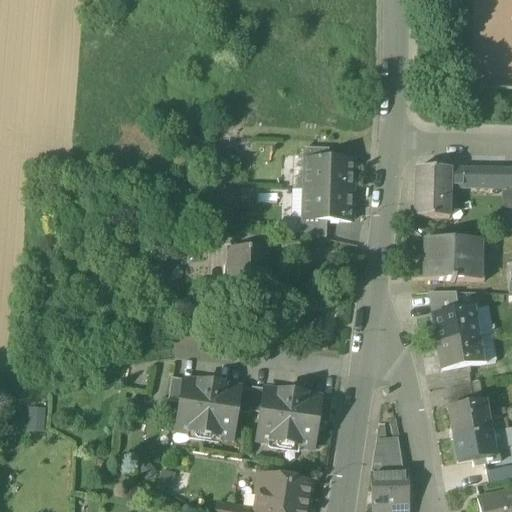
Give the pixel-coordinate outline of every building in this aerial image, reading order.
[(305,162),(327,163),(328,151),(303,150),(303,164),(305,164),(305,162)] [(352,194),(353,164),(327,163),(305,162),(305,164),(304,192),(352,194)] [(305,164),(303,164),(292,164),(291,192),(304,192),(305,164)] [(414,220),(448,221),(449,189),(450,172),(417,171),(415,172),(414,220)] [(500,190),(511,190),(511,173),(450,172),(449,189),(500,190)] [(511,190),(500,190),(505,234),(511,233),(511,190)] [(304,192),(291,192),(290,221),(301,221),(303,221),(304,192)] [(351,224),(352,194),(304,192),(303,221),(303,222),(325,223),(351,224)] [(300,235),(325,240),(325,223),(303,222),(303,221),(301,221),(300,235)] [(162,236),(163,247),(202,246),(202,235),(162,236)] [(454,285),(483,285),(483,284),(478,284),(478,265),(478,247),(484,247),(484,245),(425,244),(425,246),(426,246),(425,282),(425,284),(451,284),(451,285),(454,285)] [(229,287),(266,288),(267,252),(230,251),(229,287)] [(193,302),(200,324),(229,315),(221,292),(193,302)] [(430,296),(434,319),(459,315),(455,296),(430,296)] [(488,310),(473,312),(477,340),(491,338),(495,337),(494,327),(491,328),(488,310)] [(437,337),(439,347),(477,340),(473,312),(459,315),(434,319),(431,319),(434,338),(437,337)] [(496,365),(491,338),(477,340),(482,368),(496,365)] [(482,368),(477,340),(439,347),(440,356),(438,357),(441,375),(443,375),(467,370),(482,368)] [(443,375),(446,390),(470,386),(467,370),(443,375)] [(168,404),(179,406),(183,383),(171,381),(168,404)] [(175,434),(232,442),(236,415),(240,391),(183,383),(179,406),(175,434)] [(474,408),(470,386),(446,390),(450,412),(474,408)] [(236,415),(248,416),(249,414),(260,416),(264,392),(251,390),(251,393),(240,391),(236,415)] [(256,443),(313,452),(317,424),(320,400),(264,392),(260,416),(256,443)] [(317,424),(329,426),(332,402),(320,400),(317,424)] [(447,412),(453,442),(489,435),(485,415),(484,406),(474,408),(450,412),(447,412)] [(45,411),(28,411),(27,434),(44,435),(45,411)] [(504,412),(485,415),(489,435),(508,432),(504,412)] [(511,431),(508,432),(489,435),(492,451),(497,450),(498,453),(511,450),(511,431)] [(492,451),(489,435),(453,442),(457,467),(473,464),(474,469),(500,465),(498,453),(497,450),(492,451)] [(376,443),(373,462),(398,460),(398,476),(403,476),(400,460),(397,442),(376,443)] [(370,477),(398,476),(398,460),(373,462),(370,477)] [(156,475),(146,462),(135,470),(144,483),(156,475)] [(485,475),(488,487),(510,483),(507,470),(485,475)] [(175,476),(162,472),(156,491),(169,495),(175,476)] [(370,477),(371,511),(407,511),(406,476),(403,476),(398,476),(370,477)] [(255,511),(306,511),(310,486),(261,478),(261,482),(256,485),(254,495),(258,500),(255,511)] [(511,511),(511,494),(477,502),(478,511),(511,511)]
